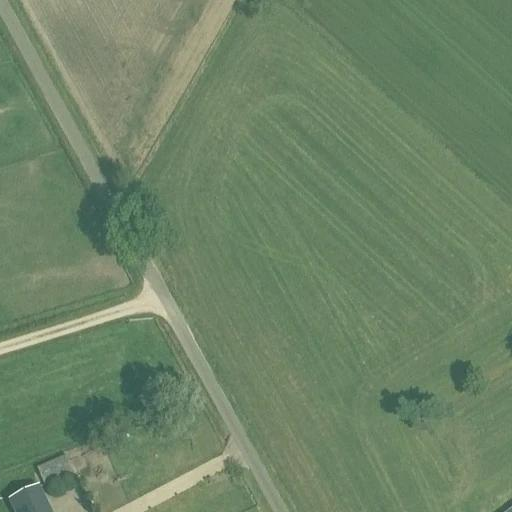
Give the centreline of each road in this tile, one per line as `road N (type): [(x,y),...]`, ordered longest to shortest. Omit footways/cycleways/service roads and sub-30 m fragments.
road 1 (unclassified): [(281,511),(0,0)]
road 2 (track): [(0,350),(166,300)]
